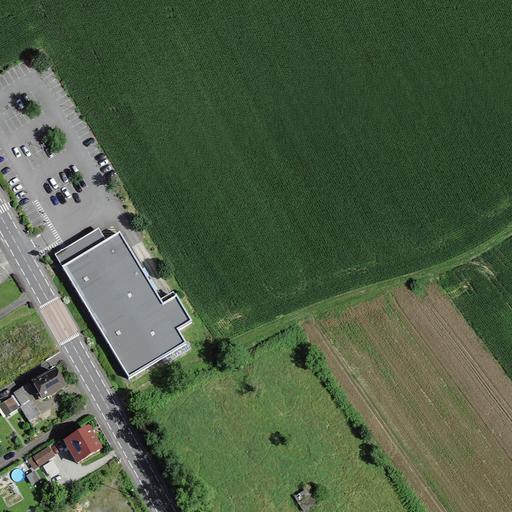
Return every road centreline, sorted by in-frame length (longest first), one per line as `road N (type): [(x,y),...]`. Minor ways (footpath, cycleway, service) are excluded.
road 1 (secondary): [(0,208),(166,511)]
road 2 (unknown): [(103,399),(0,464)]
